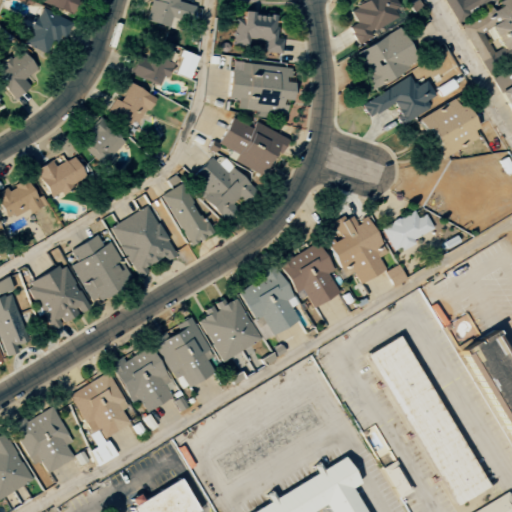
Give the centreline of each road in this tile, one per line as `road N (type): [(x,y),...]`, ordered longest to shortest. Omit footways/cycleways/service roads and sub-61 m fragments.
road 1 (residential): [(0,396),(194,282),(290,204),(314,156),(322,116),(312,0)]
road 2 (residential): [(0,150),(73,94),(115,0)]
